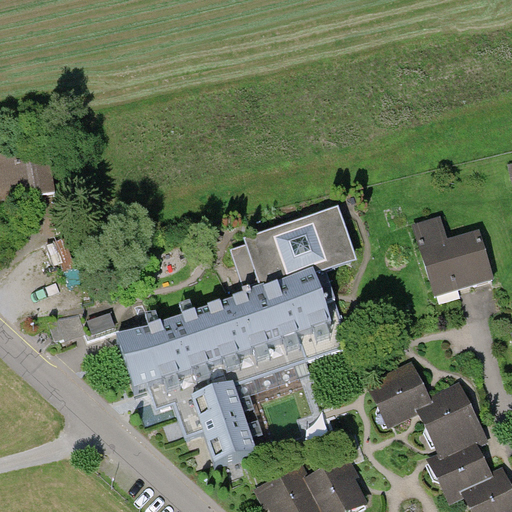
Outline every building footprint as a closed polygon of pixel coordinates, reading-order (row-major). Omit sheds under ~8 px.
[(46,153),(0,160),(0,206),(53,199),(46,153)] [(240,245),(257,297),(107,346),(131,421),(191,401),(212,467),(253,455),(232,388),(351,349),(327,277),(354,268),(337,215),(240,245)] [(432,304),(493,286),(480,238),(449,247),(442,225),(411,233),(432,304)] [(90,322),(95,338),(118,330),(112,314),(90,322)] [(411,367),(365,388),(382,426),(428,405),(411,367)] [(484,445),(460,391),(414,412),(439,465),(484,445)] [(326,412),(304,417),(311,444),(333,438),(326,412)] [(491,482),(476,451),(429,471),(444,503),(491,482)] [(352,511),(366,506),(347,462),(304,480),(318,511),(352,511)] [(313,511),(292,474),(254,495),(263,511),(313,511)] [(511,511),(511,493),(505,478),(460,498),(466,511),(511,511)]
